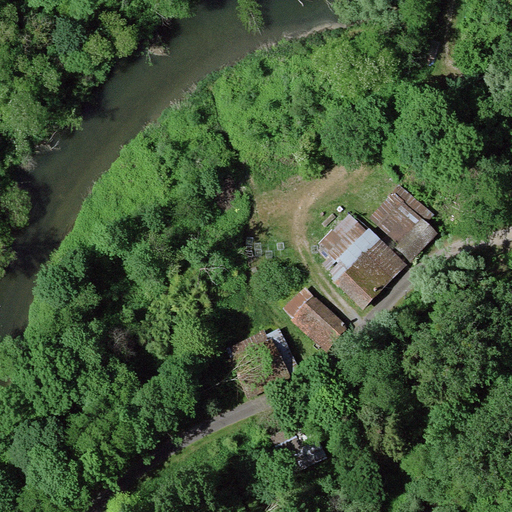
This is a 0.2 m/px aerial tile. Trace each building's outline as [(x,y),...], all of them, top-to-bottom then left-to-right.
[(395,194),(371,218),(397,245),(394,248),(408,263),(437,233),(424,220),(422,222),(395,194)] [(337,282),(335,285),(361,311),(405,268),(370,233),(363,240),(360,238),(365,233),(346,214),(317,243),(337,264),(328,273),(337,282)] [(304,289),(283,311),(326,352),(347,330),(304,289)] [(229,361),(247,399),(289,379),(288,376),(298,371),(279,330),(265,336),(263,332),(226,350),(231,360),(229,361)] [(305,429),(302,423),(271,438),(290,478),(327,460),(318,441),(311,444),(309,439),(315,437),(310,427),(305,429)]
